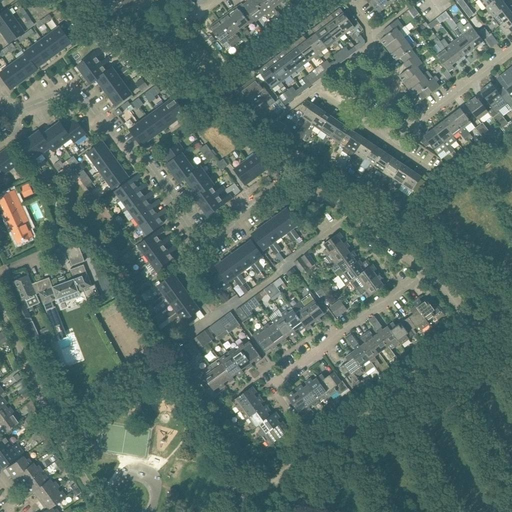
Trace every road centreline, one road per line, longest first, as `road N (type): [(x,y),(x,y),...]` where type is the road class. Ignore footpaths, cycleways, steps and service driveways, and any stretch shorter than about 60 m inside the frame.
road 1 (residential): [(352,213),(282,183),(202,238),(71,92),(16,112)]
road 2 (residential): [(291,415),(269,384),(428,273)]
road 3 (residential): [(352,213),(169,350)]
road 4 (track): [(511,301),(357,192)]
road 5 (residential): [(394,141),(511,49)]
road 6 (residential): [(313,89),(371,47),(366,21),(350,0)]
